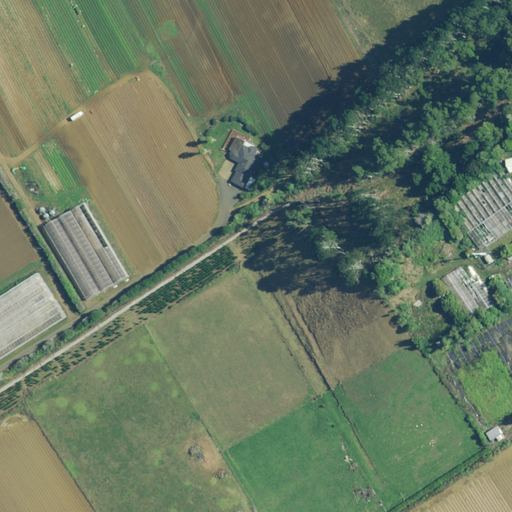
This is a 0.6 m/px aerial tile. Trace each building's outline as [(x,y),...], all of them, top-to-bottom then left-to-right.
[(228,157),(240,163),(230,181),(249,191),(255,179),(251,177),(263,154),(257,151),(254,146),(238,137),(228,157)] [(511,228),(511,184),(501,169),(448,206),(480,251),(511,228)] [(128,276),(85,203),(45,226),(88,300),(128,276)] [(489,254),(484,257),(490,264),(494,261),(489,254)] [(496,306),(467,263),(442,279),(472,323),(496,306)] [(0,359),(66,317),(37,273),(0,297),(0,359)] [(458,327),(431,285),(406,302),(432,343),(458,327)] [(504,437),(498,426),(487,433),(491,441),(497,437),(499,440),(504,437)]
